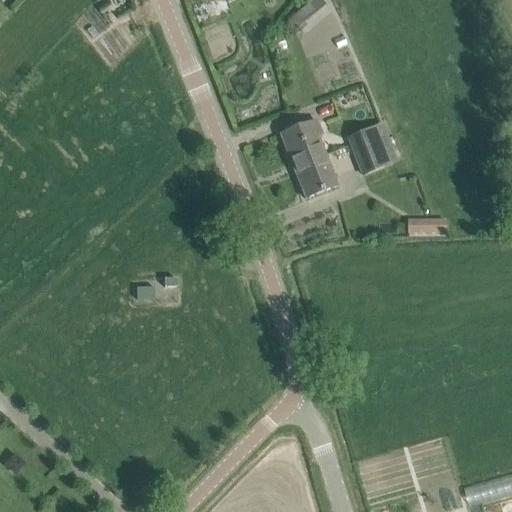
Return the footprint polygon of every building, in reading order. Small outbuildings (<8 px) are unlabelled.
[(318,0),(314,0),(287,22),(296,33),(326,9),(318,0)] [(316,123),(280,137),(305,200),(336,188),(317,139),(321,137),(316,123)] [(384,126),(347,140),(362,178),(398,164),(384,126)] [(444,223),(428,223),(428,235),(447,235),(446,230),(446,222),(444,223)] [(164,289),(176,289),(176,280),(164,281),(164,289)] [(154,300),(154,289),(136,290),(136,301),(154,300)]
